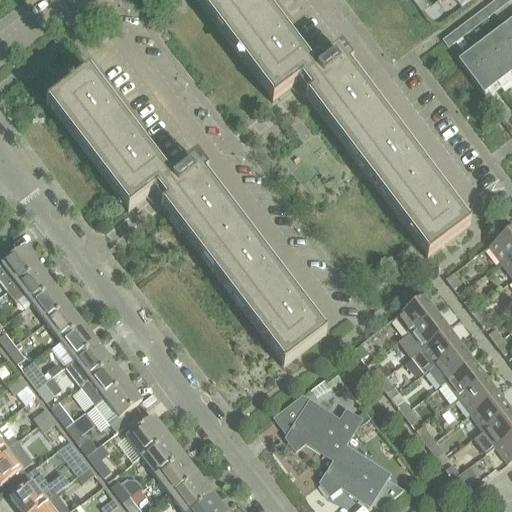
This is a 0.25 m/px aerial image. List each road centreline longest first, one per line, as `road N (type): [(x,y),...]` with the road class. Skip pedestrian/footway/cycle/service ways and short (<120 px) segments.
road 1 (residential): [(267,511),(2,164)]
road 2 (residential): [(329,320),(89,0)]
road 3 (residential): [(475,213),(317,0)]
